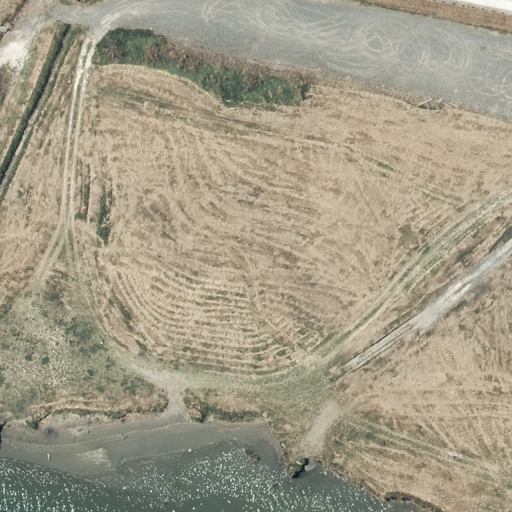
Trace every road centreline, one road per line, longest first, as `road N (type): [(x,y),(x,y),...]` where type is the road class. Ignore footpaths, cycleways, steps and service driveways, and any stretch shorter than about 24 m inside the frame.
road 1 (track): [(511,243),(362,361),(254,481)]
road 2 (track): [(511,55),(436,29),(297,0)]
road 3 (track): [(511,443),(484,418),(467,369),(498,273),(511,254)]
road 4 (track): [(131,0),(100,15),(48,17),(0,55)]
